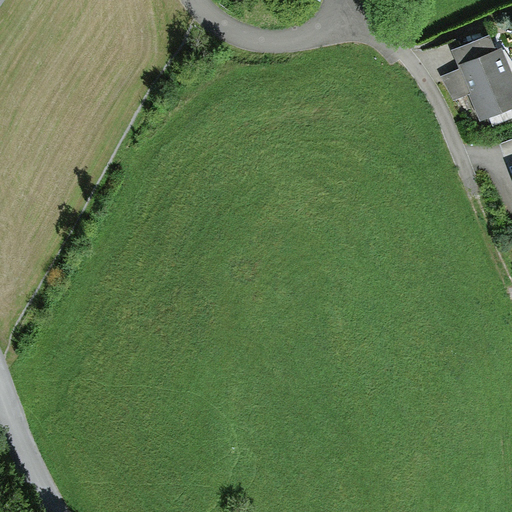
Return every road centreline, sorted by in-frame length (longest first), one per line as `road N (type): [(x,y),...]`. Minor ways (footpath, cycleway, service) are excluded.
road 1 (residential): [(338,12),(395,48),(420,75),(506,275)]
road 2 (residential): [(195,0),(213,20),(263,43),(319,34),(338,12)]
road 3 (tertiary): [(0,381),(49,511)]
